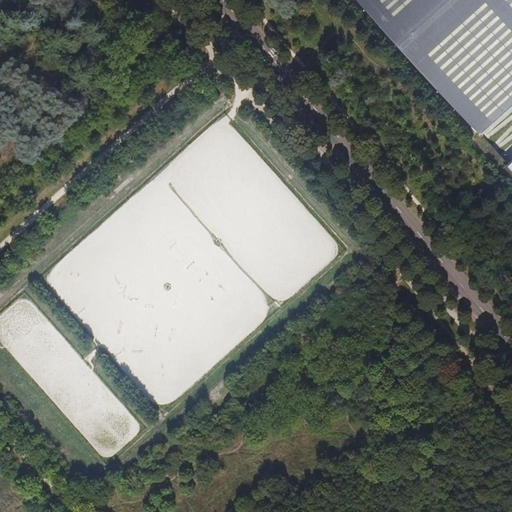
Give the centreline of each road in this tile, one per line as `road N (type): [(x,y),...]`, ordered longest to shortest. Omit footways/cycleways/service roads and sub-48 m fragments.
road 1 (unknown): [(511,407),(166,0)]
road 2 (tertiary): [(223,0),(511,342)]
